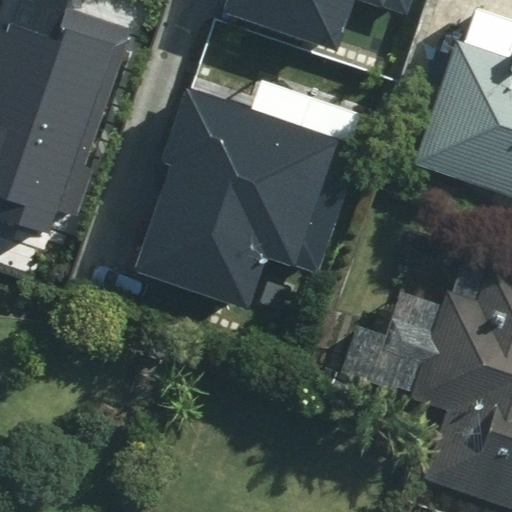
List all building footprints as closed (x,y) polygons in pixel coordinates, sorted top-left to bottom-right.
[(401,0),(405,1),(405,0),(234,0),(336,34),(347,0),(401,0)] [(0,197),(53,215),(120,16),(80,3),(68,38),(0,15),(0,197)] [(511,25),(509,25),(495,65),(441,47),(401,166),(511,202),(511,25)] [(310,256),(354,114),(192,65),(134,256),(253,292),(267,243),(310,256)] [(511,511),(511,282),(480,272),(468,306),(442,298),(407,404),(441,416),(415,494),(468,511),(511,511)]
